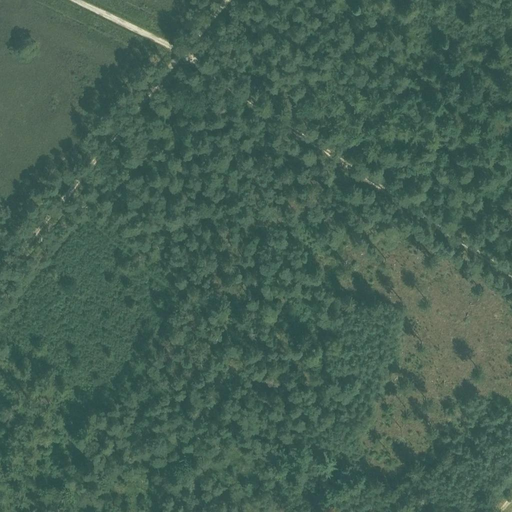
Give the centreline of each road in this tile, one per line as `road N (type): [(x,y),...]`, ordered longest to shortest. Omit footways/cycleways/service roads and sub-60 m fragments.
road 1 (track): [(511,267),(176,46),(83,0)]
road 2 (track): [(215,0),(0,265)]
